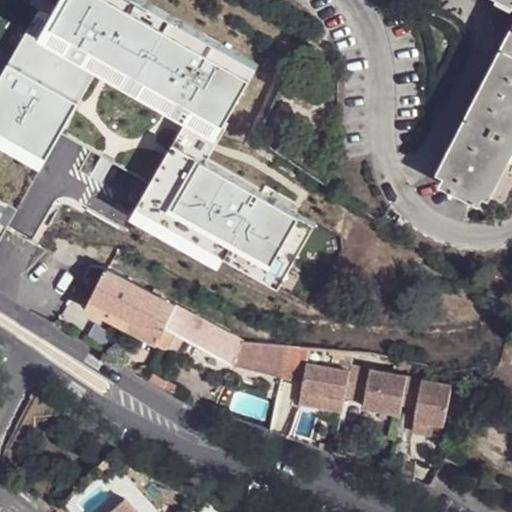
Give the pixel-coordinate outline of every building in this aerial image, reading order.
[(260,68),(141,0),(57,0),(44,23),(37,19),(0,83),(0,150),(36,171),(93,72),(186,126),(130,223),(215,273),(225,256),(275,285),(311,222),(206,161),(260,68)] [(511,0),(508,0),(511,1),(511,27),(498,53),(437,169),(445,174),(440,181),(480,202),(484,193),(490,196),(511,154),(511,0)] [(178,305),(108,268),(87,306),(157,345),(158,342),(178,305)] [(246,343),(178,305),(158,342),(168,348),(176,333),(234,364),(246,343)] [(265,344),(246,343),(234,364),(251,367),(265,344)] [(287,346),(265,344),(251,367),(280,375),(287,346)] [(287,346),(280,375),(300,381),(304,381),(303,387),(345,395),(349,371),(308,362),(311,348),(287,346)] [(349,371),(345,395),(365,398),(363,405),(401,412),(403,404),(409,375),(351,363),(349,371)] [(409,375),(403,404),(416,407),(414,419),(444,424),(452,385),(409,375)] [(345,395),(303,387),(301,398),(343,407),(345,395)] [(401,412),(363,405),(361,417),(398,425),(401,412)] [(444,424),(414,419),(411,431),(442,437),(444,424)] [(136,511),(126,500),(112,511),(136,511)]
